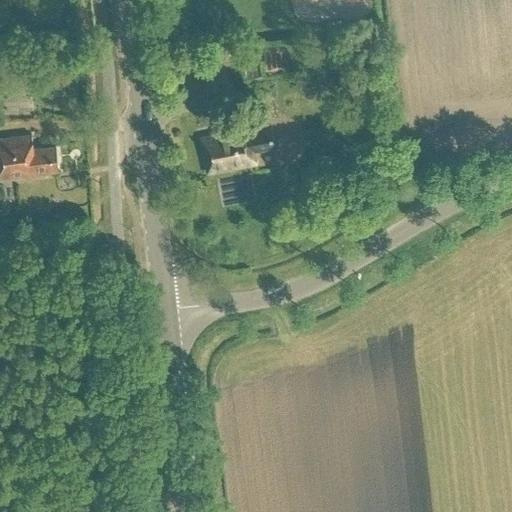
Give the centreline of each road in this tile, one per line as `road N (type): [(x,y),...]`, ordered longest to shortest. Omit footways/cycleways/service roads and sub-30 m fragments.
road 1 (tertiary): [(167,307),(290,289),(430,214),(511,181)]
road 2 (tertiary): [(167,307),(133,0)]
road 3 (tertiary): [(191,511),(167,307)]
